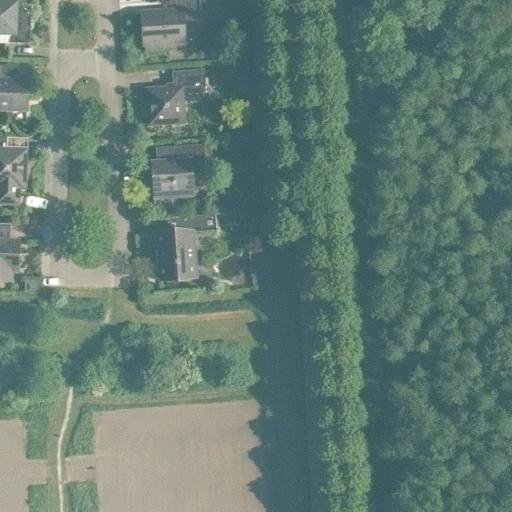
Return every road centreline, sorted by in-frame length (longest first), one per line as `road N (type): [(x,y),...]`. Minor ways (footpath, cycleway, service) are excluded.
road 1 (residential): [(318,511),(284,0)]
road 2 (residential): [(114,66),(78,64),(65,78),(54,259),(63,280),(113,281),(123,267)]
road 3 (residential): [(123,267),(114,66)]
road 4 (residential): [(68,511),(60,388)]
